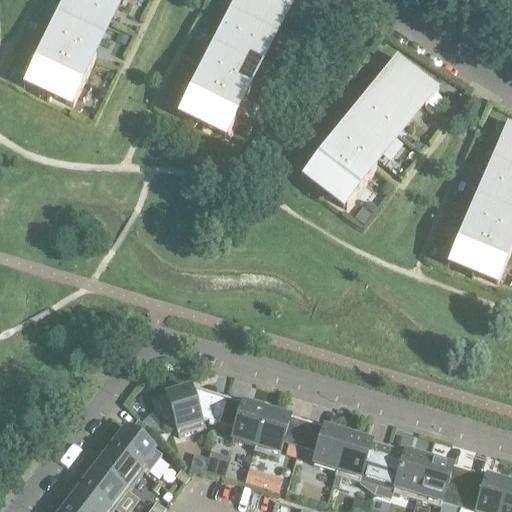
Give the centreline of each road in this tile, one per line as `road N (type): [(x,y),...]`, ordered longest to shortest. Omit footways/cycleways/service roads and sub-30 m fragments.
road 1 (residential): [(25,511),(160,342),(511,442)]
road 2 (residential): [(357,0),(511,91)]
